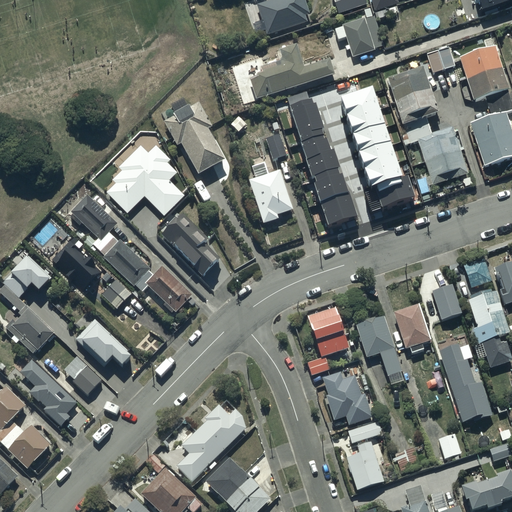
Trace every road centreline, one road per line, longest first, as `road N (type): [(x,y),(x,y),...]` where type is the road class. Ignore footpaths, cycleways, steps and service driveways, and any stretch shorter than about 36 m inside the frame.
road 1 (residential): [(511,208),(286,286),(238,318)]
road 2 (residential): [(238,318),(52,511)]
road 3 (residential): [(328,511),(281,375),(238,318)]
